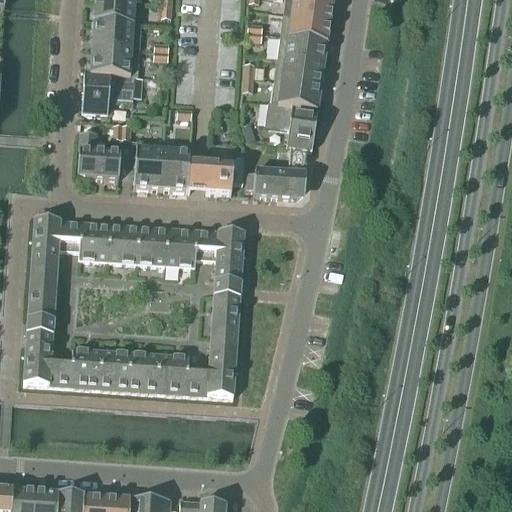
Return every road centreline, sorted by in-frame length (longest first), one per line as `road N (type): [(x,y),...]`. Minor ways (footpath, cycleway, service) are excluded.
road 1 (secondary): [(500,0),(413,511)]
road 2 (residential): [(72,0),(57,209),(323,226)]
road 3 (secondary): [(437,511),(511,80)]
road 4 (residential): [(323,226),(258,490)]
road 5 (residential): [(0,476),(258,490)]
road 6 (residential): [(363,0),(323,226)]
